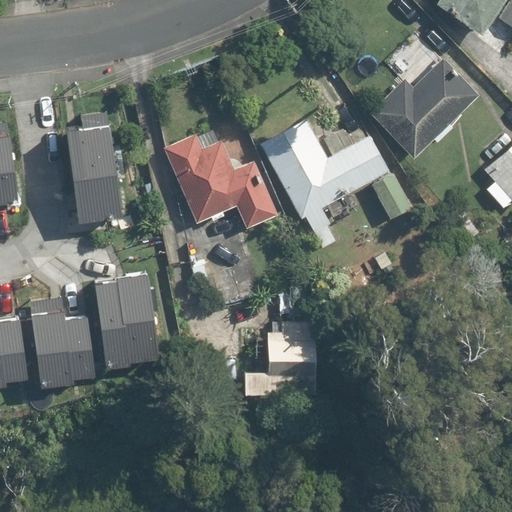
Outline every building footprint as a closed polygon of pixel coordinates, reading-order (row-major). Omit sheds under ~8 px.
[(511,0),(445,0),(490,32),(502,16),(511,23),(511,0)] [(410,73),(375,107),(421,154),(486,91),(449,53),(418,82),(410,73)] [(110,114),(67,118),(75,205),(118,201),(110,114)] [(310,115),(265,141),(326,246),(343,236),(326,206),(370,180),(391,215),(418,199),(378,130),(357,142),(347,125),(324,139),(310,115)] [(231,116),(168,142),(200,216),(240,199),(250,223),(283,209),(260,155),(249,160),(231,116)] [(10,132),(0,133),(0,206),(12,204),(10,194),(20,193),(10,132)] [(511,142),(488,164),(500,177),(490,186),(508,206),(511,201),(511,142)] [(467,204),(452,218),(472,239),(487,225),(467,204)] [(360,260),(371,281),(401,266),(390,245),(360,260)] [(147,266),(92,271),(99,355),(154,350),(147,266)] [(85,293),(27,298),(33,365),(90,360),(85,293)] [(17,300),(0,301),(0,368),(23,367),(17,300)] [(260,308),(226,309),(226,325),(260,324),(260,308)] [(324,387),(323,315),(273,316),(273,334),(249,334),(250,388),(324,387)]
